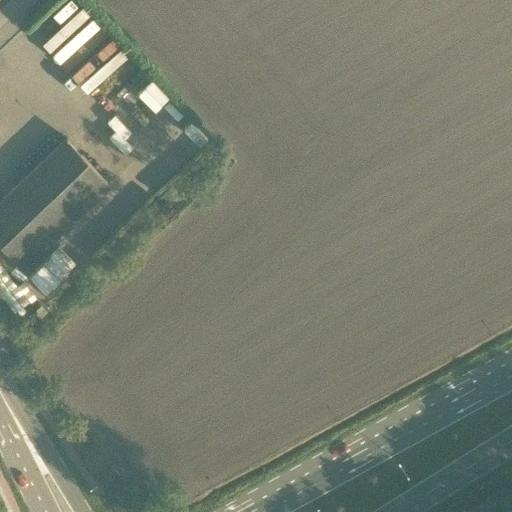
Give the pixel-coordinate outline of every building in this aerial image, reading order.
[(113,47),(83,14),(78,19),(60,0),(37,22),(46,31),(34,42),(73,84),(113,47)] [(122,117),(147,90),(127,71),(102,98),(122,117)] [(153,125),(182,156),(199,140),(171,109),(153,125)] [(112,187),(66,138),(0,200),(0,243),(25,270),(112,187)] [(164,178),(180,161),(170,152),(155,168),(164,178)]
